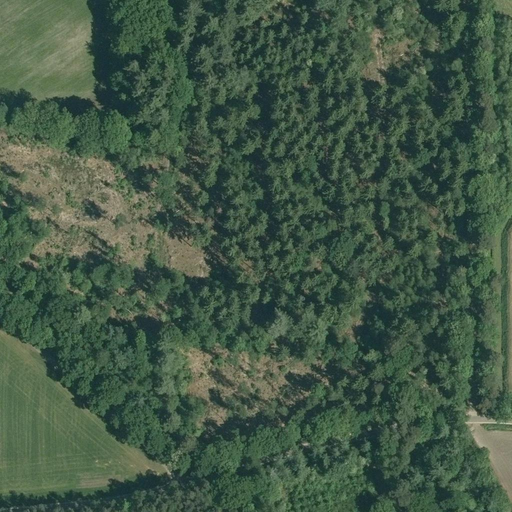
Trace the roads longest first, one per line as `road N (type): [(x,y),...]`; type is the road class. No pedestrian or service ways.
road 1 (track): [(472,417),(467,0)]
road 2 (unclassified): [(185,483),(406,425),(511,420)]
road 3 (unclassified): [(185,483),(0,307)]
road 4 (unclassified): [(13,511),(185,483)]
